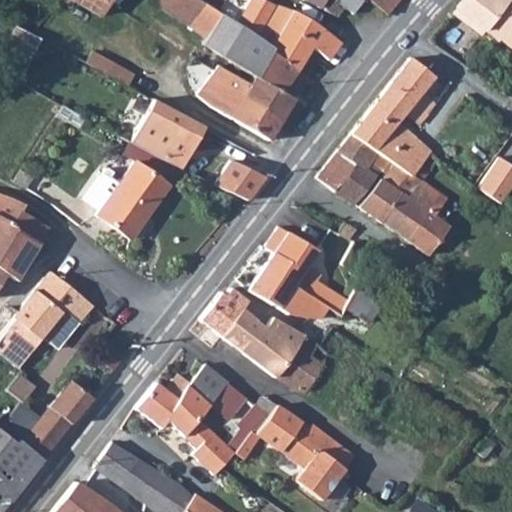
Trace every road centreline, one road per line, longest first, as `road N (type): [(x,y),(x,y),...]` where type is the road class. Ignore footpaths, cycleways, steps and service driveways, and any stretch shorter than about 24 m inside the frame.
road 1 (tertiary): [(166,329),(429,0)]
road 2 (track): [(166,329),(376,460)]
road 3 (tertiary): [(20,511),(166,329)]
road 4 (residential): [(166,329),(69,247)]
